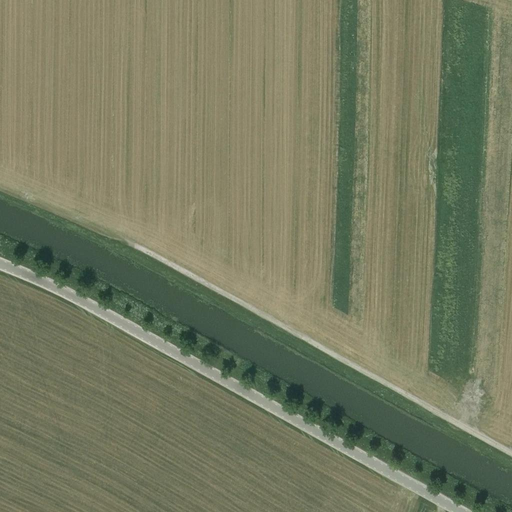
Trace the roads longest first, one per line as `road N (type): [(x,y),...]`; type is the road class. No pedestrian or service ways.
road 1 (track): [(511,457),(95,224),(0,184)]
road 2 (tertiary): [(458,511),(108,313),(0,266)]
